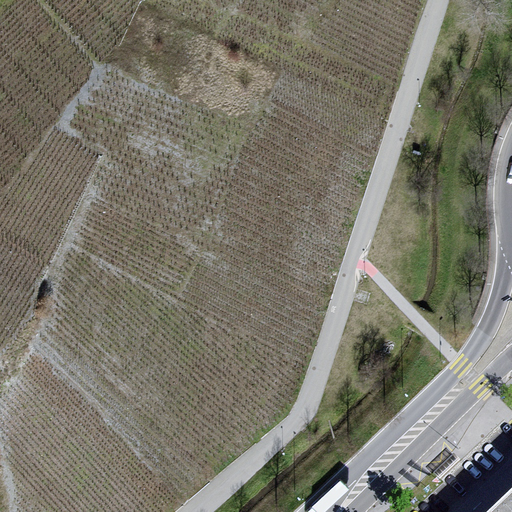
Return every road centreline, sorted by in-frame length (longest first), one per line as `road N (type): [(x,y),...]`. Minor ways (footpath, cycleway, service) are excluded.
road 1 (residential): [(195,511),(304,409),(439,0)]
road 2 (primary): [(511,249),(475,347),(391,455)]
road 3 (primary): [(391,455),(511,358)]
